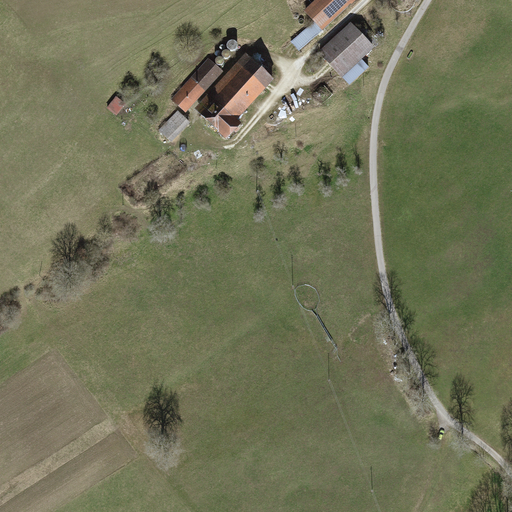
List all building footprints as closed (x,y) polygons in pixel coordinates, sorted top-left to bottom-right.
[(315,0),(304,10),(321,29),(353,0),(315,0)] [(349,22),(315,52),(346,87),(367,68),(359,60),(373,49),(349,22)] [(245,54),(189,110),(221,141),(237,125),(232,120),(272,81),(245,54)] [(208,60),(170,99),(184,113),(222,73),(208,60)] [(107,109),(118,116),(127,103),(116,96),(107,109)] [(177,111),(158,130),(170,142),(189,124),(177,111)]
